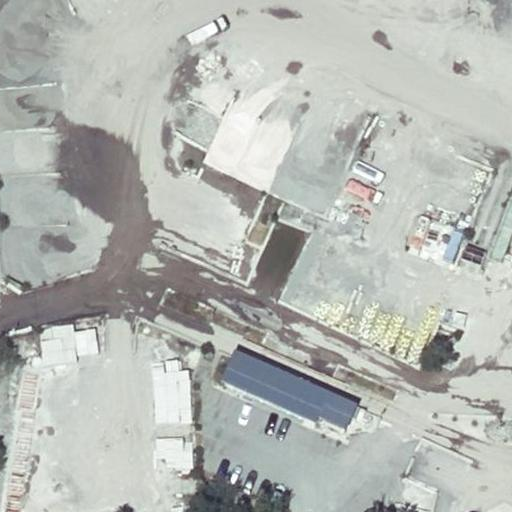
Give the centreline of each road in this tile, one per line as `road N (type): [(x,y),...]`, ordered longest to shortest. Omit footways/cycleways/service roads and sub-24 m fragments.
road 1 (unknown): [(101,284),(137,137),(158,85),(181,64),(215,53),(453,75),(486,93),(511,132)]
road 2 (unknown): [(511,455),(427,434),(263,369),(101,284)]
road 3 (unknown): [(101,284),(200,284),(452,379),(511,386)]
road 4 (unknown): [(307,511),(302,464),(282,443),(220,420),(213,407),(220,391)]
road 5 (unknown): [(101,284),(124,370),(167,426)]
